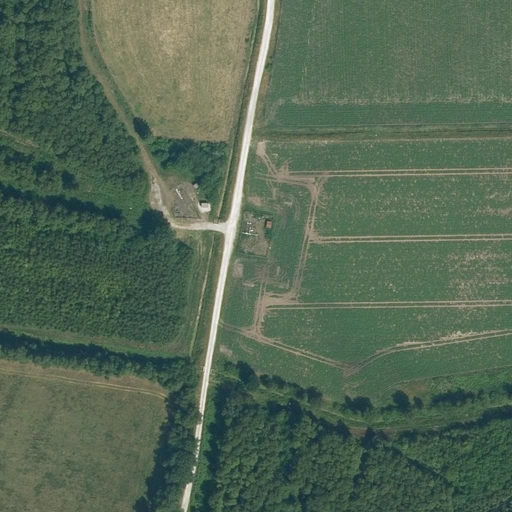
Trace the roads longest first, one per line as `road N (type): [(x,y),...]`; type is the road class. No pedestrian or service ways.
road 1 (track): [(271,0),(183,511)]
road 2 (track): [(206,386),(377,429),(511,410)]
